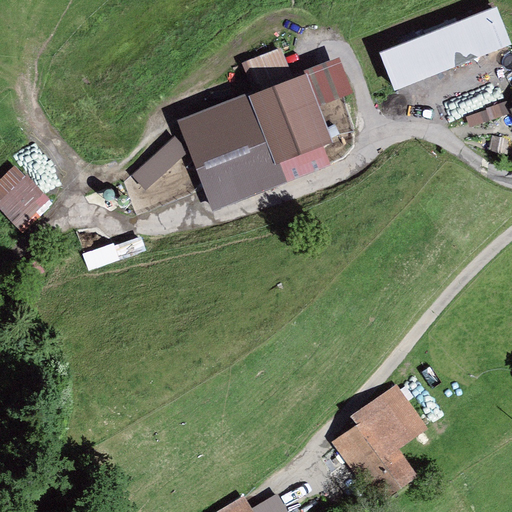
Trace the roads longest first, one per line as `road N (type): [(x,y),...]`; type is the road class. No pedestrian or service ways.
road 1 (track): [(0,271),(83,211),(161,225),(324,193),(403,135),(448,141),(511,187)]
road 2 (track): [(276,490),(511,237)]
